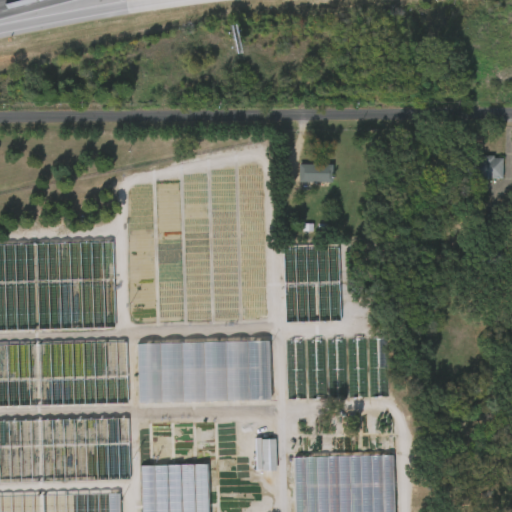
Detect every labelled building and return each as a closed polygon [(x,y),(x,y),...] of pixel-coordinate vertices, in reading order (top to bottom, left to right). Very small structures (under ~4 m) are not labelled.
[(494,156),(494,158),(503,158),(503,178),(485,178),(485,185),(472,185),(472,178),(456,178),(456,158),(484,158),(484,156),(494,156)] [(330,181),(312,181),(311,190),(299,190),(299,181),(296,181),(297,163),(330,163),(330,181)] [(483,236),(483,241),(501,241),(501,264),(482,264),(482,258),(467,258),(467,242),(472,242),(472,236),(483,236)] [(0,336),(101,335),(100,264),(99,264),(99,249),(0,251),(0,336)] [(327,328),(325,254),(270,256),(273,329),(327,328)] [(388,397),(369,397),(367,338),(386,338),(388,397)] [(346,397),(328,398),(326,339),(345,339),(346,397)] [(367,397),(349,397),(347,339),(365,339),(367,397)] [(270,400),(139,402),(136,344),(268,340),(270,400)] [(305,398),(287,399),(286,340),(304,340),(305,398)] [(326,398),(308,398),(306,340),(324,340),(326,398)] [(127,403),(0,406),(0,344),(125,342),(127,403)] [(374,404),(373,381),(357,382),(357,404),(374,404)] [(128,480),(0,482),(0,420),(127,418),(128,480)] [(258,437),(258,439),(272,438),(273,469),(254,470),(253,437),(258,437)] [(128,511),(195,511),(194,471),(128,472),(128,511)]
